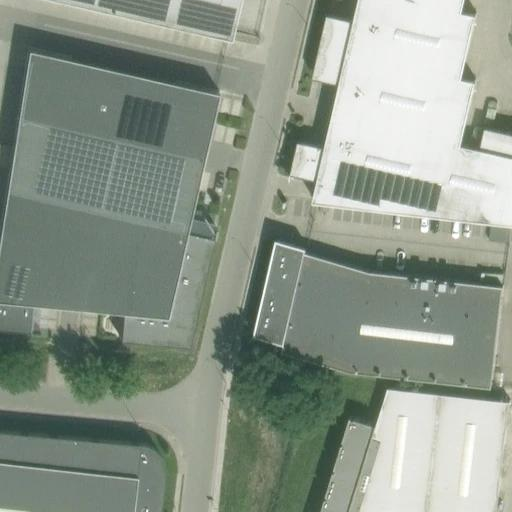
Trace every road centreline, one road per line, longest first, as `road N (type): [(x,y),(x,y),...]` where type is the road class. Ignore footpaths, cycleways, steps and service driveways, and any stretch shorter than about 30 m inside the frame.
road 1 (unclassified): [(199,416),(294,0)]
road 2 (unclassified): [(199,416),(0,398)]
